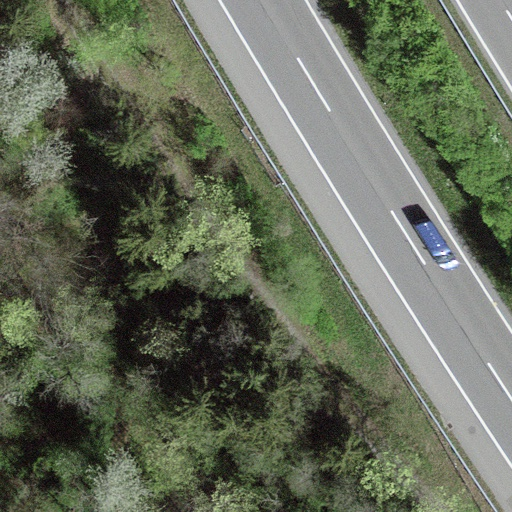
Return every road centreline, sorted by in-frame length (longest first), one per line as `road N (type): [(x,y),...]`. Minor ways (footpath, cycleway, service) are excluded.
road 1 (track): [(439,511),(237,277),(67,0)]
road 2 (motorway): [(263,0),(511,399)]
